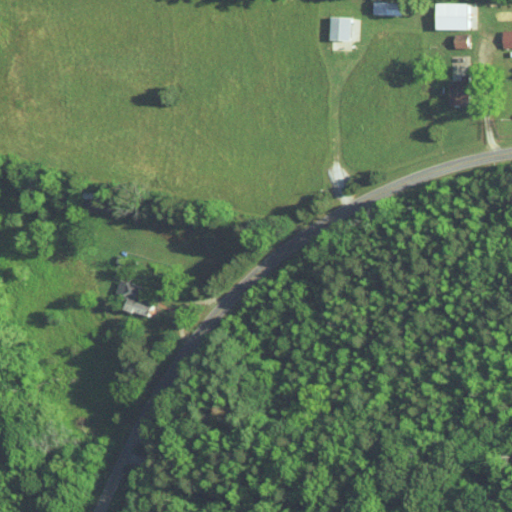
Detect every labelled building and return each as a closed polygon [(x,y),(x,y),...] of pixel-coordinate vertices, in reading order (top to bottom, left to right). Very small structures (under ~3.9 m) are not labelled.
[(434,29),(466,29),(466,3),(434,3),(434,29)] [(349,17),(329,16),(328,39),(349,40),(349,17)] [(466,48),(467,35),(453,34),(453,48),(466,48)] [(460,81),(449,81),(448,105),(468,105),(468,75),(460,75),(460,81)] [(147,318),(151,306),(138,301),(143,288),(119,280),(114,293),(127,297),(123,309),(147,318)]
